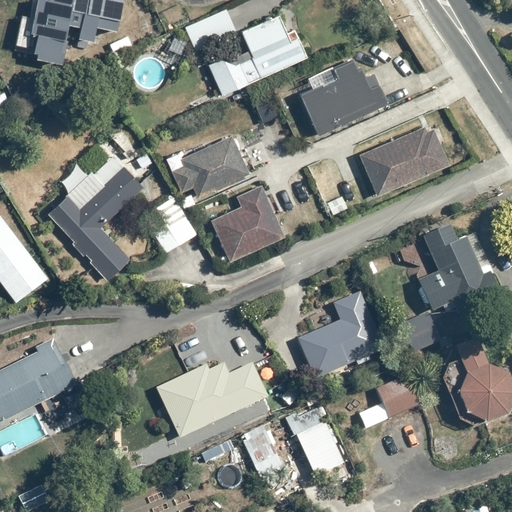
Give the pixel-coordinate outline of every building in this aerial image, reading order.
[(124,0),(46,0),(47,1),(40,0),(35,0),(29,36),(34,37),(30,55),(36,56),(34,62),(60,67),(68,28),(77,29),(75,39),(92,43),(94,29),(117,34),(124,0)] [(171,0),(150,0),(157,12),(174,4),(171,0)] [(234,28),(224,8),(184,26),(193,47),(234,28)] [(247,50),(208,68),(223,99),(308,60),(294,28),(288,31),(280,14),(239,32),(247,50)] [(298,95),(316,137),(388,105),(373,71),(364,75),(356,55),(304,78),(309,89),(298,95)] [(66,196),(44,217),(105,282),(128,260),(122,254),(139,238),(117,214),(143,189),(136,181),(150,168),(131,149),(138,143),(120,123),(55,184),(66,196)] [(424,127),(356,156),(374,197),(448,165),(432,129),(426,132),(424,127)] [(229,144),(169,170),(181,195),(192,191),(195,198),(244,177),(229,144)] [(285,177),(266,185),(278,213),(296,206),(285,177)] [(283,237),(260,186),(235,197),(239,207),(208,221),(227,263),(283,237)] [(173,197),(142,216),(166,254),(197,235),(173,197)] [(0,278),(30,256),(0,216),(0,278)] [(417,280),(431,312),(450,304),(456,317),(500,299),(474,233),(454,241),(448,226),(422,237),(436,272),(417,280)] [(331,304),(339,321),(298,341),(317,379),(353,362),(358,373),(400,352),(368,285),(331,304)] [(0,426),(80,387),(56,340),(0,367),(0,426)] [(484,354),(447,366),(441,380),(456,421),(473,430),(511,414),(511,410),(511,385),(504,368),(488,366),(484,354)] [(203,371),(201,366),(155,387),(178,440),(269,400),(252,362),(228,373),(223,362),(203,371)] [(366,430),(390,418),(405,448),(431,434),(416,405),(420,403),(406,376),(374,392),(380,404),(358,415),(366,430)] [(324,418),(292,433),(314,480),(346,465),(324,418)] [(336,487),(309,503),(313,511),(374,511),(366,498),(348,508),(336,487)]
